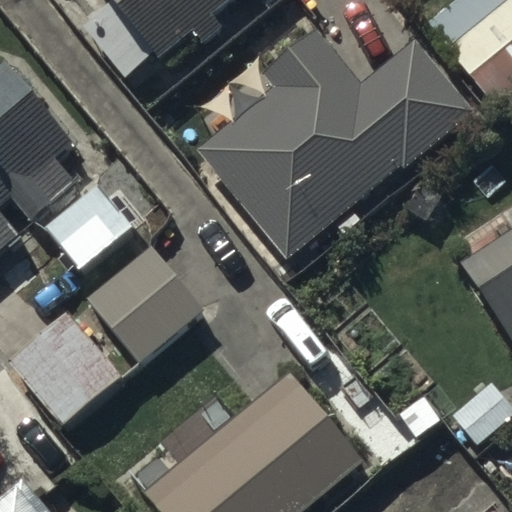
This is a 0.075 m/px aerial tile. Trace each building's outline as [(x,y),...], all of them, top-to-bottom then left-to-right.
[(113,0),(114,1),(83,28),(126,79),(155,54),(161,62),(196,32),(209,46),(229,29),(216,13),(230,0),(113,0)] [(265,76),(274,87),(199,152),(290,257),(398,164),(405,172),(477,110),(418,42),(367,87),(318,30),(265,76)] [(6,65),(0,70),(0,253),(78,189),(55,161),(74,146),(6,65)] [(422,246),(397,209),(361,233),(377,257),(371,261),(380,274),(422,246)] [(511,236),(504,242),(496,230),(457,258),(511,336),(511,236)] [(206,308),(154,248),(87,305),(139,365),(206,308)] [(121,378),(68,316),(10,365),(63,427),(121,378)] [(305,511),(364,464),(289,374),(146,493),(161,511),(305,511)] [(511,418),(511,408),(491,383),(452,416),(478,447),(511,418)] [(0,511),(50,511),(25,482),(0,502),(0,511)]
